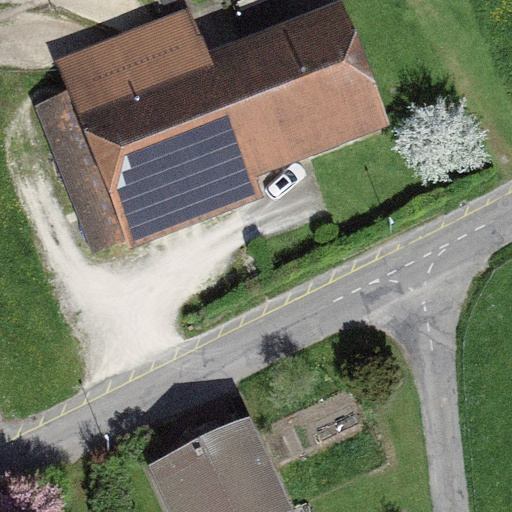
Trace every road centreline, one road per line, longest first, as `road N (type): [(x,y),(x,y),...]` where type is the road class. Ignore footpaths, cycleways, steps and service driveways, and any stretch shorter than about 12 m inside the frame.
road 1 (tertiary): [(0,469),(511,209)]
road 2 (track): [(454,511),(434,351),(411,266)]
